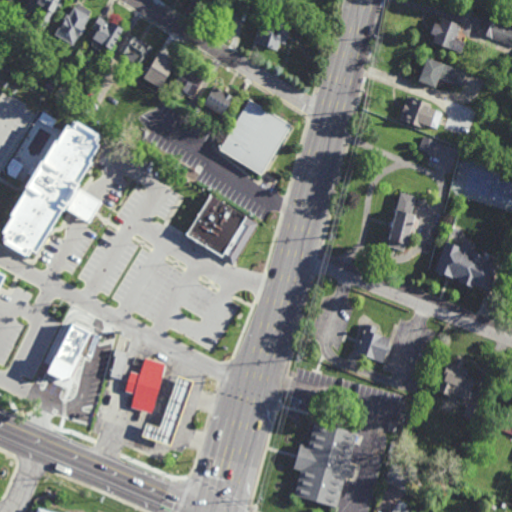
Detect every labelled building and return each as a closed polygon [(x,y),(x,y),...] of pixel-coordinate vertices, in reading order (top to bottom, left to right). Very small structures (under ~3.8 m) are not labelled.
[(66,0),(61,9),(57,6),(49,20),(41,15),(45,8),(42,6),(41,7),(38,6),(39,4),(38,3),(39,0),(66,0)] [(255,0),(252,11),(238,5),(239,0),(255,0)] [(511,17),(501,13),(507,1),(511,3),(511,17)] [(93,11),(90,16),(91,16),(85,26),(87,27),(81,37),(80,36),(74,46),(55,35),(68,13),(70,14),(74,6),(76,8),(79,3),(93,11)] [(285,29),(290,30),(285,45),(280,43),(277,51),(256,44),(262,25),(264,26),(268,13),(288,20),(285,29)] [(30,33),(22,29),(29,16),(38,20),(30,33)] [(116,27),(116,26),(122,29),(109,50),(102,46),(101,48),(89,41),(92,36),(88,34),(98,16),(116,27)] [(511,24),(511,46),(478,34),(483,18),(487,20),(488,16),(511,24)] [(454,39),(464,43),(460,54),(431,42),(434,35),(429,34),(434,23),(438,24),(441,17),(460,24),(454,39)] [(141,66),(135,63),(134,64),(123,57),(122,60),(116,56),(119,52),(118,51),(128,33),(152,47),(141,66)] [(144,81),(162,88),(173,59),(155,52),(144,81)] [(460,88),(438,79),(435,88),(418,81),(428,58),(466,73),(460,88)] [(192,99),(181,92),(174,94),(169,91),(184,68),(203,79),(197,87),(199,88),(192,99)] [(218,90),(218,89),(221,91),(220,92),(232,99),(229,104),(230,105),(228,109),(227,108),(222,116),(203,104),(213,87),(218,90)] [(411,98),(412,96),(432,105),(431,108),(443,114),(440,120),(442,121),(437,131),(424,125),(422,130),(402,122),(403,120),(397,118),(407,96),(411,98)] [(94,116),(83,110),(90,98),(101,103),(94,116)] [(261,177),(218,151),(249,100),(292,126),(261,177)] [(0,246),(0,207),(53,106),(105,133),(35,265),(0,246)] [(431,155),(419,151),(424,137),(436,141),(431,155)] [(246,202),(224,242),(187,222),(209,182),(246,202)] [(417,231),(413,230),(409,247),(406,247),(405,252),(389,248),(397,213),(396,213),(400,194),(416,198),(412,216),(416,217),(415,221),(419,222),(417,231)] [(484,257),(483,261),(498,266),(488,291),(474,286),(472,290),(459,285),(461,280),(453,278),(453,280),(436,274),(447,244),(484,257)] [(0,272),(8,277),(0,292),(0,272)] [(389,356),(386,355),(383,364),(374,361),(374,362),(356,356),(365,326),(378,330),(376,336),(391,340),(389,347),(392,348),(389,356)] [(72,388),(49,376),(58,358),(61,359),(75,332),(95,342),(72,388)] [(120,381),(109,378),(115,359),(112,358),(114,349),(128,353),(120,381)] [(152,412),(130,406),(130,408),(124,406),(127,395),(124,394),(132,366),(141,369),(144,359),(165,365),(152,412)] [(475,378),(467,399),(456,395),(456,394),(451,392),(449,395),(436,390),(441,377),(442,378),(449,362),(467,369),(465,374),(475,378)] [(144,423),(158,428),(176,375),(192,381),(169,447),(139,437),(144,423)] [(477,422),(463,416),(469,402),(482,407),(477,422)] [(511,404),(502,431),(511,435),(511,404)] [(348,463),(355,465),(352,477),(345,475),(337,505),(294,494),(301,470),(293,468),(300,443),(308,445),(314,418),(357,428),(348,463)] [(411,493),(397,487),(397,486),(385,481),(392,464),(406,470),(408,464),(420,469),(411,493)]
